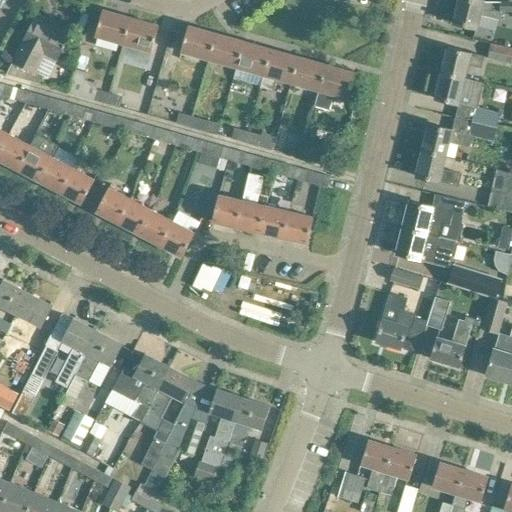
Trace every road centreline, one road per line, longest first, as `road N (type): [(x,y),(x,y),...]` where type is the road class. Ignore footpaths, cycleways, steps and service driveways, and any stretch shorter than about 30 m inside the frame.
road 1 (residential): [(352,267),(418,0)]
road 2 (residential): [(167,306),(203,233),(352,267)]
road 3 (unclassified): [(511,427),(326,371)]
road 4 (unclassified): [(167,306),(0,218)]
road 5 (unclassified): [(326,371),(167,306)]
road 6 (residential): [(270,509),(326,371)]
